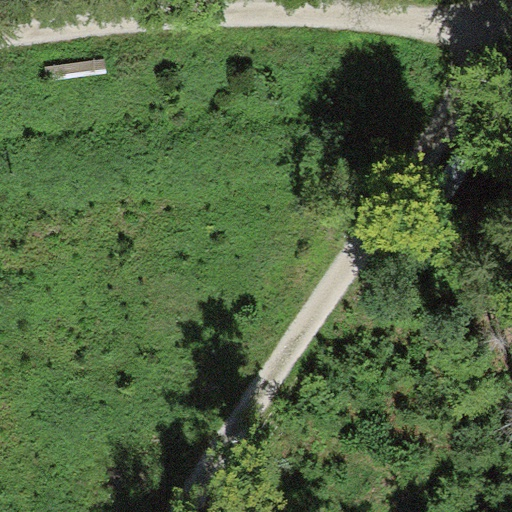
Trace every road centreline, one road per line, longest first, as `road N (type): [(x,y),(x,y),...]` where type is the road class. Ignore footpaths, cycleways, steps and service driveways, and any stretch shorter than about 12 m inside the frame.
road 1 (track): [(171,511),(445,113),(504,0)]
road 2 (track): [(0,51),(226,17),(491,16),(511,23)]
